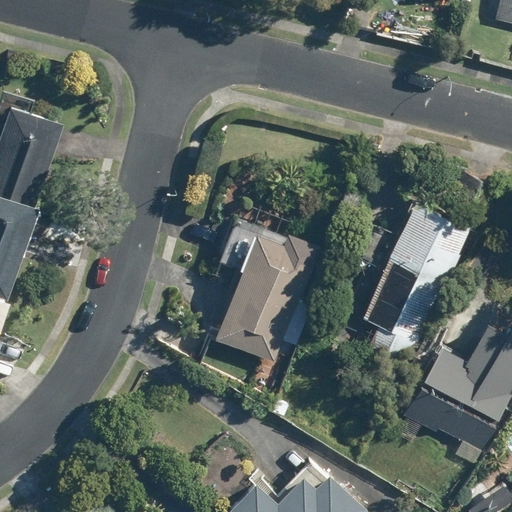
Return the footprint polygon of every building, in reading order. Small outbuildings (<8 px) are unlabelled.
[(511,0),(497,0),(494,18),(511,22),(511,0)] [(60,116),(5,99),(0,113),(0,314),(36,200),(34,200),(60,116)] [(467,216),(409,193),(360,315),(376,321),(368,339),(411,356),(467,216)] [(210,336),(274,359),(317,239),(284,226),(280,238),(249,227),(210,336)] [(463,354),(438,340),(400,412),(434,430),(437,425),(478,446),(511,382),(511,326),(505,323),(503,327),(483,317),(463,354)] [(225,511),(357,511),(364,505),(325,468),(322,470),(308,457),(271,496),(251,477),(222,508),(225,511)]
